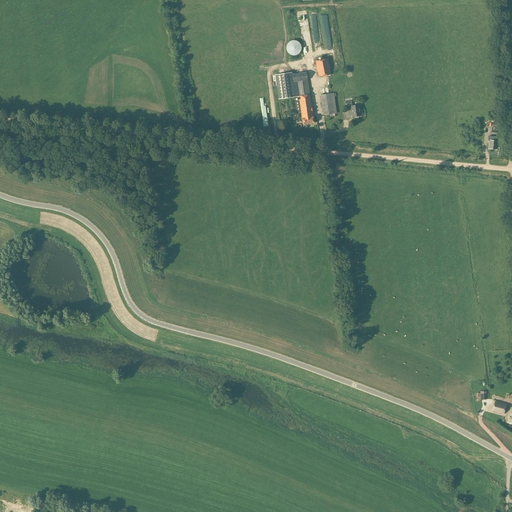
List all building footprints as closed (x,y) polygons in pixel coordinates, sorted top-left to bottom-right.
[(288,54),(300,54),(299,40),(288,40),(288,54)] [(315,61),(318,77),(331,74),(328,58),(315,61)] [(296,112),(301,111),(302,118),(303,124),(315,123),(314,117),(313,117),(310,95),(308,80),(307,72),(292,74),(292,72),(275,75),(279,99),(298,97),(298,100),(295,101),(296,112)] [(324,115),(337,113),(334,93),(320,95),(324,115)] [(352,117),(354,116),(361,115),(359,105),(352,106),(351,100),(346,101),(347,108),(351,108),(352,117)] [(495,400),(492,411),(504,415),(507,404),(495,400)]
